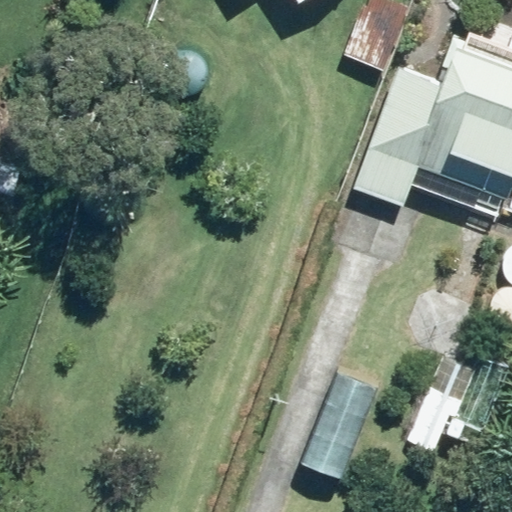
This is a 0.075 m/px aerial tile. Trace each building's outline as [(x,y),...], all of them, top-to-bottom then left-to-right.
[(183,31),(193,0),(163,0),(156,23),(183,31)] [(366,0),(347,53),(387,67),(410,0),(366,0)] [(511,60),(461,42),(447,82),(401,64),(357,188),(406,205),(418,173),(440,181),(443,172),(511,196),(511,60)] [(511,313),(511,240),(499,266),(507,270),(491,302),(511,313)] [(447,356),(410,439),(436,450),(452,412),(458,415),(478,370),(447,356)] [(382,376),(343,360),(303,454),(342,470),(382,376)]
